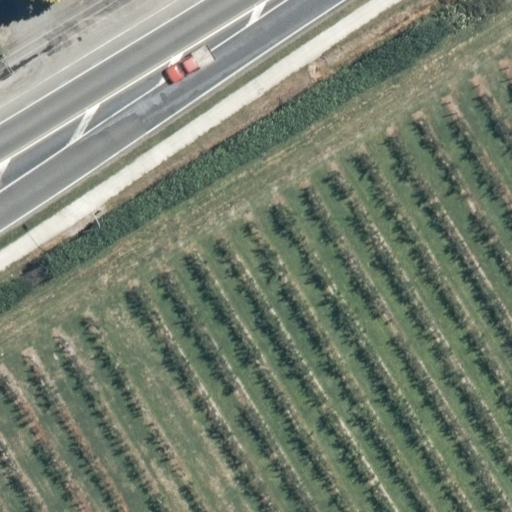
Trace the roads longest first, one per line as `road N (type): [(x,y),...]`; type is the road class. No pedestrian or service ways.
road 1 (tertiary): [(324,0),(0,215)]
road 2 (tertiary): [(0,140),(228,0)]
